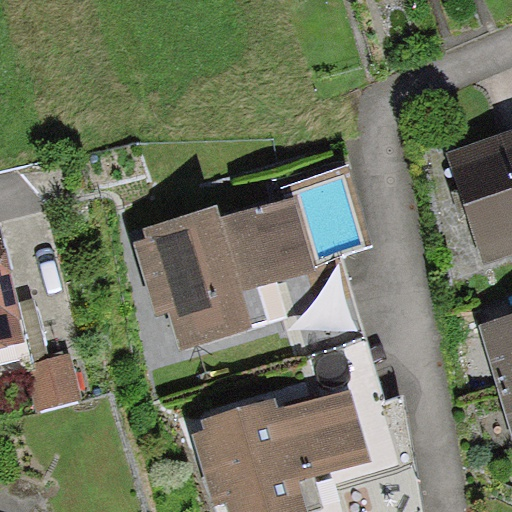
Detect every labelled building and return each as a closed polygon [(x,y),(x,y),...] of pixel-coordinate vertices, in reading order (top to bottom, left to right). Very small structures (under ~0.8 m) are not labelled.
[(511,135),(452,154),(486,267),(511,258),(511,135)] [(95,168),(108,209),(148,197),(135,156),(95,168)] [(219,216),(145,238),(148,248),(135,252),(156,324),(167,321),(179,362),(253,340),(250,331),(287,321),(278,289),(318,277),(296,203),(222,224),(219,216)] [(0,225),(0,379),(27,373),(35,371),(34,366),(0,225)] [(511,323),(481,332),(511,439),(511,323)] [(27,373),(37,413),(83,401),(72,356),(34,366),(35,371),(27,373)] [(277,406),(201,429),(203,437),(194,440),(215,511),(227,509),(227,511),(304,511),(297,486),(372,464),(352,395),(280,416),(277,406)]
